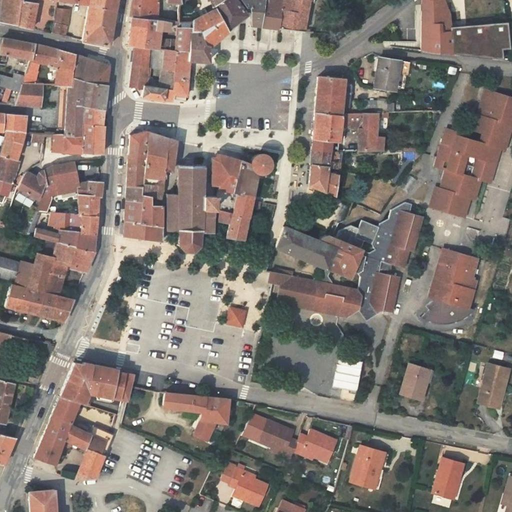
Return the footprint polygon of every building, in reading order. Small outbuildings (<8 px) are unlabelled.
[(0,22),(6,23),(18,26),(21,1),(21,0),(2,0),(0,17),(0,22)] [(81,40),(108,45),(111,25),(115,0),(87,0),(87,3),(81,40)] [(132,0),(132,2),(130,17),(131,17),(157,20),(158,8),(158,0),(165,0),(165,3),(173,3),(180,3),(179,0),(132,0)] [(246,16),(235,0),(220,0),(212,6),(214,9),(226,30),(246,16)] [(264,0),(241,0),(246,7),(250,6),(250,11),(251,25),(261,26),(264,0)] [(264,0),(261,26),(278,28),(281,0),(264,0)] [(281,0),(278,28),(304,30),(308,0),(281,0)] [(440,6),(438,0),(434,0),(421,4),(421,12),(440,6)] [(442,0),(438,0),(440,6),(443,16),(449,14),(442,0)] [(36,3),(21,1),(18,26),(27,27),(31,28),(36,3)] [(421,27),(420,51),(452,55),(452,53),(450,28),(449,14),(443,16),(440,6),(421,12),(421,27)] [(157,20),(161,21),(169,21),(178,22),(178,16),(178,11),(173,10),(158,8),(157,20)] [(55,9),(54,22),(66,24),(68,10),(55,9)] [(220,34),(226,30),(214,9),(207,12),(220,34)] [(220,34),(207,12),(196,18),(191,21),(191,22),(190,27),(190,31),(201,31),(207,45),(220,34)] [(189,51),(190,31),(190,27),(176,28),(175,39),(159,38),(160,30),(161,21),(157,20),(131,17),(130,30),(128,46),(134,47),(175,50),(189,51)] [(169,21),(161,21),(160,30),(168,31),(169,21)] [(464,26),(450,28),(452,53),(497,59),(495,50),(500,50),(508,49),(504,22),(464,26)] [(55,35),(63,36),(66,27),(54,23),(53,34),(55,35)] [(207,61),(207,45),(201,31),(190,31),(189,51),(188,60),(207,61)] [(0,53),(30,58),(33,44),(14,40),(14,41),(1,38),(0,45),(0,53)] [(56,63),(58,49),(33,44),(30,58),(30,59),(39,62),(46,64),(47,62),(52,63),(56,63)] [(129,87),(142,89),(143,85),(164,88),(170,89),(175,50),(134,47),(132,61),(129,87)] [(68,86),(73,53),(58,49),(56,63),(55,68),(53,85),(66,86),(68,86)] [(185,95),(188,60),(189,51),(175,50),(170,89),(164,88),(162,99),(172,100),(172,98),(173,94),(185,95)] [(63,135),(81,136),(81,123),(82,105),(103,109),(106,85),(82,80),(87,58),(85,57),(73,53),(68,86),(66,86),(63,135)] [(82,80),(106,85),(108,66),(100,63),(100,61),(93,59),(92,60),(87,58),(82,80)] [(398,61),(378,58),(374,87),(393,90),(396,73),(398,61)] [(39,62),(30,59),(24,75),(21,83),(34,84),(39,62)] [(409,62),(398,61),(396,73),(407,75),(409,62)] [(18,92),(21,83),(24,75),(13,72),(12,78),(8,76),(0,74),(0,86),(5,88),(0,102),(6,102),(11,89),(18,92)] [(318,76),(314,112),(340,115),(340,113),(343,85),(344,78),(318,76)] [(42,84),(34,84),(21,83),(18,92),(15,105),(40,106),(42,84)] [(162,99),(164,88),(143,85),(142,89),(141,96),(162,99)] [(343,85),(340,113),(349,113),(350,100),(350,86),(343,85)] [(461,137),(445,133),(437,160),(448,163),(446,169),(440,189),(438,194),(447,196),(443,211),(464,217),(469,199),(474,200),(480,180),(490,182),(499,149),(501,144),(506,145),(511,125),(511,103),(504,101),(505,95),(485,89),(477,115),(472,114),(468,129),(481,132),(479,141),(461,137)] [(402,111),(413,111),(413,105),(412,98),(403,99),(402,111)] [(353,100),(350,100),(349,113),(376,112),(376,102),(353,102),(353,100)] [(376,112),(386,112),(386,101),(376,101),(376,102),(376,112)] [(81,123),(81,136),(81,153),(101,154),(102,137),(103,125),(101,125),(102,118),(103,109),(82,105),(81,123)] [(314,112),(311,149),(329,150),(330,141),(337,142),(338,138),(339,130),(339,125),(344,127),(353,129),(358,128),(357,150),(374,150),(375,137),(376,112),(349,113),(340,113),(340,115),(314,112)] [(6,130),(23,132),(26,116),(0,113),(0,131),(1,132),(2,130),(6,130)] [(23,132),(6,130),(0,151),(0,155),(0,157),(0,180),(11,184),(14,175),(11,174),(15,162),(16,160),(23,132)] [(130,136),(128,155),(145,156),(147,133),(144,132),(130,136)] [(31,142),(43,143),(44,134),(32,133),(31,142)] [(147,133),(145,156),(142,187),(141,194),(149,196),(149,197),(160,199),(161,191),(162,191),(164,169),(171,170),(172,164),(175,141),(147,133)] [(63,135),(53,135),(52,152),(81,153),(81,136),(63,135)] [(330,141),(329,150),(336,151),(337,142),(330,141)] [(310,158),(310,164),(327,166),(331,167),(334,167),(340,169),(341,161),(338,161),(339,151),(336,151),(329,150),(311,149),(310,158)] [(217,196),(214,196),(214,208),(218,209),(231,213),(247,217),(250,207),(259,209),(261,202),(251,200),(252,195),(257,173),(261,173),(264,171),(267,169),(268,166),(269,164),(269,162),(267,157),(266,156),(263,155),(259,155),(255,157),(251,160),(250,164),(233,159),(218,154),(211,159),(211,184),(218,185),(217,196)] [(145,156),(128,155),(127,167),(126,186),(142,187),(145,156)] [(435,166),(446,169),(448,163),(437,160),(435,166)] [(75,184),(76,184),(72,162),(51,166),(58,195),(76,191),(75,184)] [(203,165),(177,164),(177,193),(166,193),(166,230),(177,231),(178,245),(184,251),(192,251),(199,244),(200,232),(212,233),(213,210),(214,209),(214,208),(214,196),(202,196),(203,165)] [(333,195),(334,193),(336,175),(333,173),(326,172),(327,166),(310,164),(308,185),(333,195)] [(35,177),(26,172),(24,173),(16,188),(37,200),(58,195),(51,166),(38,173),(35,177)] [(11,184),(0,180),(0,192),(8,195),(11,184)] [(86,182),(76,184),(75,184),(76,191),(77,196),(97,196),(99,196),(101,182),(98,182),(86,181),(86,182)] [(142,187),(126,186),(126,193),(125,201),(140,202),(141,194),(142,187)] [(429,207),(443,211),(447,196),(438,194),(440,189),(434,187),(429,207)] [(138,223),(161,226),(161,205),(149,205),(149,197),(149,196),(141,194),(140,202),(138,223)] [(77,215),(96,216),(97,196),(77,196),(77,208),(77,215)] [(124,221),(138,223),(140,202),(125,201),(124,209),(124,221)] [(415,253),(425,218),(411,213),(412,205),(406,202),(392,209),(389,219),(382,224),(379,227),(363,220),(359,228),(353,225),(329,233),(318,237),(287,228),(283,226),(275,247),(265,271),(269,273),(267,281),(272,282),(280,284),(276,303),(348,319),(361,311),(367,321),(379,313),(392,314),(401,278),(381,274),(383,262),(406,268),(410,253),(415,253)] [(228,224),(226,236),(243,239),(247,217),(231,213),(218,209),(216,221),(228,224)] [(41,212),(33,211),(28,221),(36,224),(41,212)] [(47,225),(57,227),(58,213),(49,212),(47,225)] [(96,216),(77,215),(73,214),(70,214),(58,213),(57,227),(57,230),(58,230),(94,234),(96,216)] [(5,221),(1,228),(22,233),(25,227),(5,221)] [(161,230),(161,226),(138,223),(124,221),(122,236),(161,242),(161,230)] [(56,242),(93,251),(94,234),(58,230),(57,234),(34,228),(33,236),(41,238),(56,242)] [(56,242),(41,238),(36,254),(52,258),(56,242)] [(69,267),(85,271),(93,251),(56,242),(52,258),(36,254),(34,258),(52,262),(52,259),(69,263),(68,266),(69,267)] [(442,248),(431,287),(435,289),(433,298),(425,306),(428,309),(420,318),(423,320),(428,321),(432,323),(439,324),(444,324),(447,324),(452,323),(456,322),(459,321),(461,320),(464,318),(467,316),(471,313),(474,310),(467,308),(473,288),(469,287),(471,279),(477,258),(442,248)] [(0,277),(15,282),(20,264),(0,258),(0,277)] [(15,282),(15,283),(57,294),(63,274),(49,270),(52,262),(34,258),(31,267),(20,264),(15,282)] [(63,274),(69,267),(68,266),(52,262),(49,270),(63,274)] [(4,306),(64,321),(73,299),(14,285),(10,284),(4,306)] [(227,323),(242,326),(246,311),(230,307),(227,323)] [(0,342),(24,348),(26,338),(0,332),(0,342)] [(44,352),(50,354),(54,345),(48,343),(44,352)] [(363,362),(339,356),(332,387),(357,390),(363,362)] [(73,363),(59,397),(77,404),(89,408),(92,401),(120,404),(121,400),(127,373),(113,371),(89,366),(73,363)] [(408,364),(399,394),(421,400),(430,370),(408,364)] [(487,364),(477,403),(494,407),(499,388),(503,389),(508,369),(487,364)] [(131,386),(133,374),(127,373),(121,400),(127,401),(131,386)] [(13,383),(0,379),(0,422),(4,423),(13,383)] [(499,388),(494,407),(499,408),(503,389),(499,388)] [(228,398),(165,392),(162,407),(184,409),(201,412),(200,417),(200,420),(193,434),(206,440),(212,427),(210,426),(212,421),(220,422),(225,423),(228,398)] [(69,421),(77,404),(59,397),(50,418),(68,426),(69,421)] [(68,451),(71,443),(63,440),(68,426),(50,418),(34,457),(55,464),(61,448),(68,451)] [(292,451),(295,444),(288,442),(289,438),(293,431),(267,420),(258,442),(272,447),(283,452),(282,455),(289,458),(292,451)] [(83,448),(91,428),(78,423),(77,425),(76,429),(68,426),(63,440),(71,443),(83,448)] [(113,435),(109,434),(92,426),(91,428),(83,448),(86,449),(104,456),(113,435)] [(296,441),(295,444),(292,451),(300,454),(301,452),(313,456),(326,461),(335,440),(310,430),(307,437),(306,440),(298,437),(296,441)] [(0,463),(3,465),(15,437),(0,433),(0,463)] [(379,471),(384,453),(360,446),(349,481),(370,487),(375,470),(379,471)] [(95,479),(104,456),(86,449),(74,480),(95,479)] [(431,492),(449,497),(454,480),(458,481),(463,463),(441,458),(431,492)] [(227,464),(224,470),(221,478),(231,482),(237,485),(236,488),(233,495),(258,506),(267,485),(254,479),(242,474),(243,471),(227,464)] [(375,470),(370,487),(374,488),(379,471),(375,470)] [(242,474),(254,479),(255,476),(243,471),(242,474)] [(511,511),(511,477),(509,477),(501,503),(507,505),(505,511),(511,511)] [(449,497),(453,498),(458,481),(454,480),(449,497)] [(29,491),(29,498),(54,495),(54,489),(29,491)] [(54,495),(29,498),(29,511),(55,511),(55,505),(54,495)] [(303,511),(304,510),(282,501),(276,511),(303,511)]
